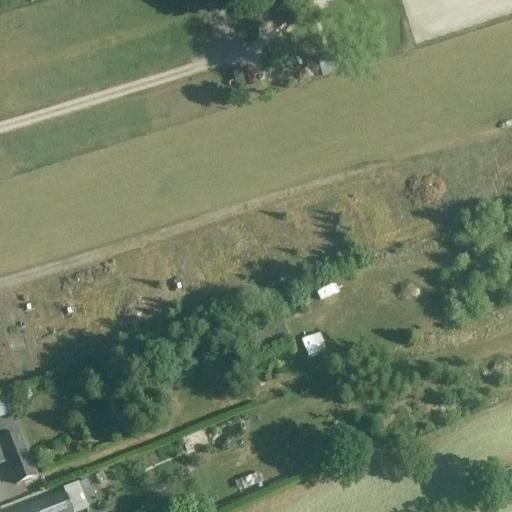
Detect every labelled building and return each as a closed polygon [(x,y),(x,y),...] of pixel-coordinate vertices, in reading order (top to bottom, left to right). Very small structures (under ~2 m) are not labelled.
[(287,337),(282,325),(250,338),(255,350),(287,337)] [(224,388),(217,369),(203,374),(210,393),(224,388)] [(0,422),(22,414),(15,397),(0,403),(0,422)] [(0,442),(0,450),(15,487),(37,479),(19,435),(0,442)] [(502,491),(511,486),(511,470),(511,468),(496,475),(502,491)] [(257,474),(246,479),(250,490),(262,485),(257,474)] [(71,511),(65,494),(18,511),(71,511)]
